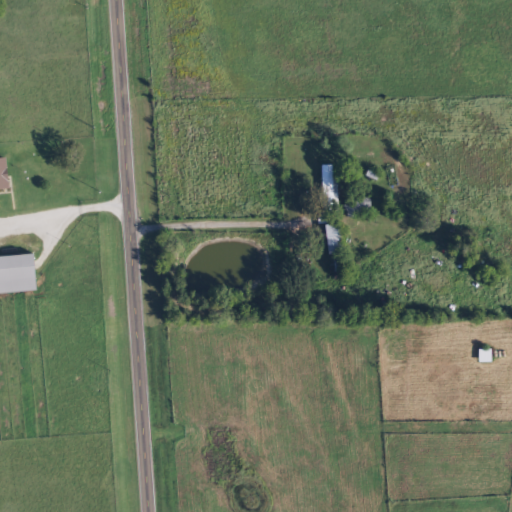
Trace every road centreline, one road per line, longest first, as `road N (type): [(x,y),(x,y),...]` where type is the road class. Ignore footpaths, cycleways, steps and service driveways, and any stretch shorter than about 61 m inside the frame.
road 1 (secondary): [(142,511),(110,0)]
road 2 (residential): [(122,209),(45,226),(0,246)]
